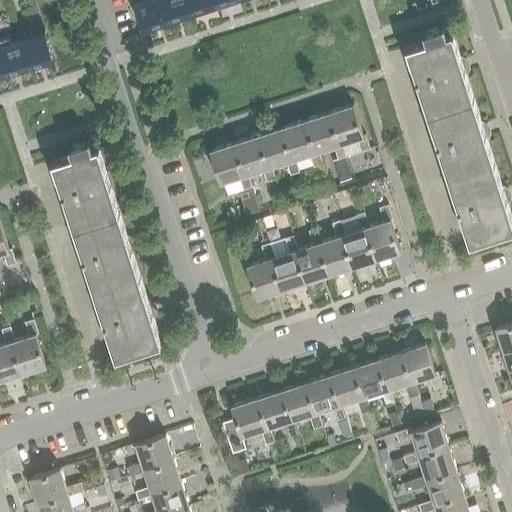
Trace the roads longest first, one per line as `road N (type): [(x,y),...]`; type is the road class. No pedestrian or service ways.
road 1 (residential): [(202,373),(86,0)]
road 2 (residential): [(202,373),(450,292)]
road 3 (residential): [(0,439),(202,373)]
road 4 (residential): [(450,292),(511,481)]
